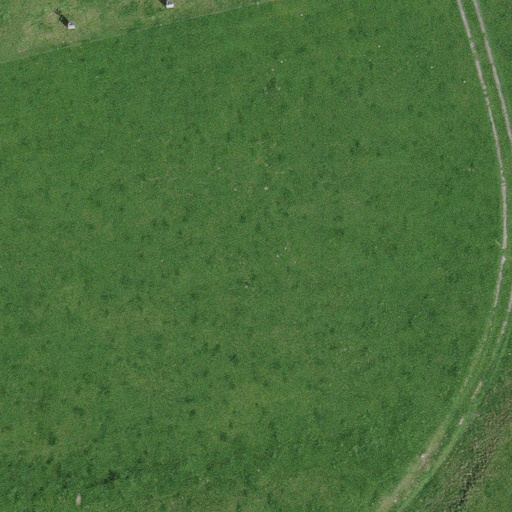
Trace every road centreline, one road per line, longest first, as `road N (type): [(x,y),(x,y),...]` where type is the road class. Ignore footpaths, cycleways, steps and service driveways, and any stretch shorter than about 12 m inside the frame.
road 1 (track): [(390,511),(485,376),(511,276)]
road 2 (track): [(511,207),(502,121),(468,0)]
